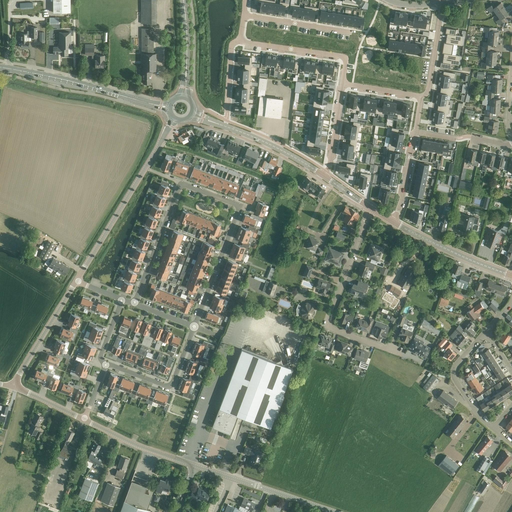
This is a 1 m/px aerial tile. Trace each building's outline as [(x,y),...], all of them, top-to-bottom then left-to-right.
[(70,0),(53,0),(53,13),(70,12),(70,0)] [(156,0),(140,0),(141,24),(156,24),(156,0)] [(254,0),(254,4),(256,4),(257,5),(256,10),(262,11),(263,0),(254,0)] [(280,2),(278,14),(284,14),(284,9),(288,10),(289,3),(280,2)] [(505,8),(501,3),(495,7),(493,4),(487,9),(490,13),(492,11),(493,13),(495,12),(497,14),(505,8)] [(290,4),(289,10),(292,11),(292,16),(297,17),(299,7),(299,5),(290,4)] [(309,8),(308,18),(314,19),(314,14),(317,14),(318,8),(315,7),(314,9),(309,8)] [(505,8),(497,14),(500,18),(496,21),(499,25),(505,21),(503,18),(509,13),(505,8)] [(391,18),(390,25),(394,25),(394,23),(400,24),(401,13),(395,12),(394,19),(391,18)] [(401,13),(400,24),(406,25),(405,27),(409,28),(409,26),(410,21),(407,21),(408,14),(406,14),(406,13),(402,12),(402,13),(401,13)] [(409,26),(409,28),(413,28),(413,26),(419,27),(421,16),(414,15),(413,22),(410,21),(409,26)] [(421,16),(419,27),(425,27),(425,30),(428,31),(429,24),(427,24),(426,24),(427,17),(426,16),(422,15),(422,16),(421,16)] [(27,41),(27,38),(37,38),(37,27),(31,27),(31,31),(27,31),(27,34),(20,34),(20,41),(21,41),(21,47),(29,47),(29,41),(27,41)] [(447,27),(447,33),(449,33),(448,37),(456,39),(464,40),(465,35),(456,34),(457,29),(447,27)] [(498,38),(499,32),(494,31),(494,28),(484,27),(483,32),(486,32),(486,37),(488,37),(498,38)] [(151,83),(151,71),(153,71),(156,71),(156,53),(154,53),(154,28),(141,28),(141,53),(141,75),(143,75),(143,83),(151,83)] [(71,48),(71,32),(59,32),(59,47),(53,47),(53,54),(61,54),(61,55),(68,55),(68,53),(73,53),(73,48),(71,48)] [(445,42),(444,47),(454,49),(455,44),(463,45),(464,40),(456,39),(448,37),(447,42),(445,42)] [(498,38),(488,37),(488,43),(482,43),(482,47),(490,48),(491,44),(498,45),(498,38)] [(103,67),(103,60),(105,60),(105,55),(96,55),(96,54),(94,54),(94,47),(85,47),(85,55),(92,55),(92,61),(95,61),(95,67),(103,67)] [(444,47),(444,52),(446,53),(445,57),(453,58),(461,60),(462,55),(453,54),(454,49),(444,47)] [(490,48),(482,47),(482,52),(488,53),(488,58),(497,59),(497,52),(490,51),(490,48)] [(236,58),(236,62),(237,62),(237,63),(244,63),(244,67),(251,67),(251,63),(249,63),(249,57),(245,57),(245,56),(241,56),(241,57),(237,57),(237,58),(236,58)] [(262,58),(260,69),(265,70),(266,66),(270,66),(271,56),(266,56),(265,58),(262,58)] [(271,56),(270,66),(274,67),(273,71),(278,71),(280,60),(276,60),(277,57),(271,56)] [(442,61),(442,67),(451,69),(452,63),(460,64),(461,60),(453,58),(445,57),(444,62),(442,61)] [(280,60),(278,71),(283,72),(284,68),(288,69),(289,59),(283,58),(283,61),(280,60)] [(497,59),(488,58),(488,61),(484,61),(484,63),(481,62),(481,68),(489,68),(489,64),(496,65),(497,59)] [(289,59),(288,69),(292,69),(291,73),(296,74),(298,63),(294,62),(295,60),(289,59)] [(301,64),(299,75),(304,75),(305,71),(309,72),(310,62),(305,61),(304,64),(301,64)] [(310,62),(309,72),(313,73),(312,76),(317,77),(319,66),(315,66),(316,63),(310,62)] [(319,66),(317,77),(322,78),(323,74),(327,74),(328,64),(322,64),(322,66),(319,66)] [(328,64),(327,74),(331,75),(330,79),(335,80),(337,68),(333,68),(334,65),(328,64)] [(237,69),(237,76),(248,76),(248,70),(251,70),(251,67),(244,67),(244,70),(237,69)] [(442,75),(441,80),(452,82),(452,78),(456,79),(457,73),(446,72),(445,75),(442,75)] [(502,86),(502,79),(497,79),(498,75),(487,74),(487,81),(486,81),(486,83),(487,83),(487,84),(492,85),(502,86)] [(236,77),(236,80),(237,80),(237,82),(243,82),(243,85),(250,86),(250,82),(248,82),(248,76),(237,76),(237,77),(236,77)] [(259,77),(258,88),(266,89),(267,78),(259,77)] [(441,80),(440,87),(443,87),(443,90),(450,91),(454,92),(455,87),(451,86),(452,82),(441,80)] [(236,88),(236,94),(247,95),(247,89),(249,89),(250,86),(243,85),(243,88),(236,88)] [(502,86),(492,85),(491,91),(486,90),(486,94),(494,95),(494,92),(501,92),(502,86)] [(316,86),(316,90),(318,90),(317,96),(329,98),(329,94),(329,92),(322,91),(323,87),(316,86)] [(439,93),(438,99),(449,100),(449,96),(453,97),(454,92),(450,91),(443,90),(442,93),(439,93)] [(235,95),(235,99),(235,101),(242,101),(241,104),(248,104),(248,101),(247,101),(247,95),(236,94),(236,95),(235,95)] [(484,105),(500,106),(501,99),(494,99),(494,95),(486,94),(486,95),(485,94),(484,105)] [(350,99),(350,103),(350,107),(356,108),(356,109),(355,110),(356,110),(359,111),(360,105),(360,104),(358,104),(357,104),(358,96),(352,95),(351,99),(350,99)] [(260,96),(257,115),(265,116),(280,118),(283,99),(260,96)] [(314,102),(313,105),(320,106),(320,103),(327,104),(328,101),(329,98),(317,96),(316,102),(314,102)] [(360,105),(359,111),(360,111),(363,111),(364,109),(370,110),(372,99),(370,99),(371,98),(367,98),(366,99),(365,99),(364,105),(360,104),(360,105)] [(372,99),(370,110),(375,111),(375,112),(375,113),(379,114),(380,108),(377,107),(377,100),(372,99)] [(438,99),(437,105),(440,105),(440,108),(447,109),(451,110),(452,105),(448,104),(449,100),(438,99)] [(380,108),(379,114),(383,115),(383,112),(389,113),(391,103),(390,102),(386,101),(386,102),(384,102),(384,108),(380,108)] [(391,103),(389,113),(395,114),(395,116),(399,117),(400,111),(396,111),(397,104),(391,103)] [(233,108),(233,112),(234,112),(234,113),(239,114),(243,114),(245,114),(246,108),(248,108),(248,104),(241,104),(241,107),(234,107),(234,108),(233,108)] [(400,111),(399,117),(403,118),(403,116),(409,117),(410,113),(411,109),(410,109),(411,105),(404,104),(403,112),(400,111)] [(313,105),(313,109),(315,109),(314,114),(324,116),(325,110),(320,109),(320,106),(313,105)] [(490,105),(490,108),(488,108),(488,110),(484,110),(484,115),(493,116),(493,112),(500,112),(500,106),(484,105),(490,105)] [(436,111),(435,117),(446,118),(446,114),(450,115),(451,110),(447,109),(440,108),(439,111),(436,111)] [(435,117),(434,123),(437,123),(437,126),(448,128),(449,123),(445,122),(446,118),(435,117)] [(490,120),(488,131),(497,133),(499,122),(490,120)] [(345,127),(345,131),(356,132),(357,127),(359,127),(360,123),(354,121),(354,122),(353,125),(346,124),(346,127),(345,127)] [(181,131),(183,134),(176,138),(177,140),(176,143),(178,144),(179,142),(187,138),(188,139),(189,139),(189,140),(195,137),(191,130),(187,132),(186,128),(181,131)] [(393,129),(392,132),(394,133),(393,139),(404,141),(404,140),(405,140),(405,136),(405,134),(399,133),(399,130),(393,129)] [(345,131),(344,134),(345,134),(344,137),(351,138),(350,141),(351,141),(355,142),(357,142),(358,139),(355,138),(356,132),(345,131)] [(308,140),(307,144),(314,145),(315,142),(320,143),(321,137),(311,135),(310,141),(308,140)] [(213,147),(211,151),(221,154),(224,146),(219,144),(220,142),(217,141),(217,140),(209,137),(206,145),(213,147)] [(390,144),(389,148),(391,148),(395,149),(396,146),(403,147),(404,141),(393,139),(392,144),(390,144)] [(234,141),(230,140),(230,141),(229,141),(229,140),(225,149),(234,152),(232,155),(236,157),(240,147),(237,146),(237,144),(233,142),(234,141)] [(343,144),(342,150),(353,151),(354,146),(356,146),(357,142),(355,142),(351,141),(350,141),(350,145),(343,144)] [(444,143),(442,152),(448,153),(447,155),(451,156),(452,149),(449,149),(450,144),(444,143)] [(307,144),(307,147),(309,148),(308,154),(312,154),(312,155),(316,155),(320,155),(320,154),(321,154),(321,150),(321,149),(314,148),(314,145),(307,144)] [(252,149),(249,147),(248,148),(247,148),(246,152),(242,150),(238,160),(242,162),(243,157),(249,160),(253,150),(252,150),(252,149)] [(389,148),(389,152),(390,152),(389,158),(400,160),(401,160),(401,157),(401,153),(395,152),(395,149),(391,148),(389,148)] [(477,166),(478,161),(479,155),(476,155),(477,151),(471,149),(469,160),(473,161),(472,165),(477,166)] [(253,150),(249,160),(254,162),(252,166),(256,168),(260,158),(257,157),(258,153),(257,153),(257,151),(255,150),(254,151),(253,150)] [(341,151),(340,155),(341,155),(341,156),(348,158),(348,161),(354,162),(355,158),(352,158),(353,151),(342,150),(342,151),(341,151)] [(478,161),(483,162),(482,164),(487,166),(487,164),(489,157),(486,156),(487,153),(480,151),(479,155),(478,161)] [(487,164),(492,165),(491,169),(495,170),(496,167),(498,160),(495,159),(496,155),(490,153),(489,157),(487,164)] [(276,166),(275,165),(278,159),(272,156),(269,163),(266,162),(266,161),(262,159),(259,166),(263,168),(263,167),(267,168),(268,168),(271,169),(271,168),(274,170),(272,174),(278,176),(281,168),(276,165),(276,166)] [(496,167),(502,168),(504,168),(503,171),(505,172),(505,171),(507,171),(508,167),(506,167),(508,161),(504,160),(505,157),(499,156),(498,160),(496,167)] [(173,164),(175,158),(172,157),(171,160),(165,158),(163,163),(162,163),(160,168),(164,170),(165,169),(167,170),(170,163),(173,164)] [(178,174),(182,164),(177,162),(178,159),(175,158),(173,164),(176,165),(173,172),(174,173),(177,175),(178,174)] [(386,164),(385,167),(387,168),(392,169),(392,165),(399,167),(399,164),(400,164),(401,160),(400,160),(389,158),(388,164),(386,164)] [(418,162),(417,168),(426,170),(428,164),(418,162)] [(182,164),(178,174),(179,174),(179,175),(182,177),(183,176),(184,176),(187,169),(190,170),(192,164),(189,163),(188,166),(182,164)] [(338,167),(337,171),(338,171),(338,172),(342,173),(341,173),(345,174),(345,173),(351,174),(352,168),(354,168),(355,164),(346,163),(346,167),(339,165),(339,167),(338,167)] [(196,180),(200,169),(194,167),(190,178),(192,178),(192,179),(195,180),(195,179),(196,180)] [(385,167),(385,171),(387,171),(386,177),(397,180),(397,179),(398,179),(398,175),(397,175),(398,173),(391,172),(392,169),(387,168),(385,167)] [(200,181),(204,171),(200,169),(196,180),(200,181)] [(204,183),(208,172),(204,171),(200,181),(204,183)] [(208,185),(212,174),(208,172),(204,183),(208,185)] [(212,186),(216,176),(212,174),(208,185),(212,186)] [(360,184),(359,188),(366,189),(368,182),(371,182),(372,176),(368,175),(367,177),(361,176),(360,180),(359,184),(360,184)] [(456,187),(458,177),(450,175),(449,180),(452,181),(451,186),(456,187)] [(217,188),(221,177),(216,176),(212,186),(217,188)] [(221,189),(225,179),(221,177),(217,188),(221,189)] [(309,193),(316,183),(313,182),(313,181),(307,177),(305,179),(304,179),(301,184),(304,186),(304,187),(303,187),(304,188),(304,189),(305,189),(309,193)] [(382,183),(381,187),(388,188),(388,185),(395,186),(397,180),(386,177),(385,183),(382,183)] [(225,191),(229,181),(225,179),(221,189),(225,191)] [(229,193),(233,182),(229,181),(225,191),(229,193)] [(233,182),(229,193),(230,193),(230,194),(232,195),(233,194),(235,195),(239,184),(233,182)] [(246,200),(250,190),(244,188),(245,185),(242,183),(240,190),(243,191),(240,198),(241,198),(241,199),(245,201),(245,200),(246,200)] [(316,183),(309,193),(314,196),(315,196),(316,196),(317,196),(318,195),(321,197),(324,192),(323,191),(325,189),(319,185),(318,185),(316,183)] [(259,190),(261,185),(258,184),(255,192),(250,190),(246,200),(247,200),(246,201),(250,203),(250,202),(251,202),(254,195),(257,196),(259,190)] [(160,186),(158,191),(164,193),(167,194),(168,191),(169,192),(170,189),(169,188),(161,185),(161,186),(160,186)] [(383,198),(382,203),(383,203),(387,204),(389,204),(390,199),(390,197),(391,191),(384,190),(384,194),(383,194),(382,198),(383,198)] [(157,195),(157,197),(154,196),(152,201),(154,201),(160,204),(163,205),(164,202),(165,203),(166,199),(165,199),(165,198),(157,195)] [(262,204),(258,202),(256,207),(258,207),(256,212),(258,213),(257,216),(264,219),(265,216),(264,215),(266,210),(264,209),(266,205),(265,205),(266,204),(263,203),(262,204)] [(415,211),(412,221),(413,221),(413,223),(416,223),(416,222),(419,223),(420,219),(425,221),(426,217),(424,216),(425,212),(427,213),(428,206),(425,205),(423,211),(419,210),(418,212),(415,211)] [(152,208),(150,212),(156,215),(159,216),(160,213),(161,213),(162,210),(161,210),(161,209),(153,206),(153,208),(152,208)] [(351,210),(346,207),(343,212),(347,215),(344,219),(351,223),(354,219),(355,220),(359,215),(356,213),(357,213),(352,209),(351,210)] [(184,222),(188,212),(187,212),(187,211),(184,210),(184,211),(183,211),(180,217),(178,216),(176,220),(179,221),(180,221),(184,222)] [(443,217),(442,222),(440,221),(438,229),(445,230),(447,223),(446,223),(447,218),(449,218),(450,213),(443,211),(442,217),(443,217)] [(190,225),(194,215),(193,214),(193,213),(190,212),(190,213),(188,212),(184,222),(190,225)] [(477,231),(478,225),(477,225),(479,219),(475,218),(475,217),(460,213),(456,228),(471,232),(471,231),(471,230),(477,231)] [(196,227),(199,217),(198,216),(199,216),(196,214),(195,215),(194,215),(190,225),(196,227)] [(249,227),(255,229),(259,221),(249,217),(250,216),(245,214),(243,218),(244,219),(243,221),(250,224),(249,227)] [(201,229),(205,219),(204,218),(201,216),(201,217),(199,217),(196,227),(201,229)] [(152,225),(152,226),(154,227),(155,225),(155,224),(156,224),(157,223),(158,221),(157,221),(157,220),(150,217),(149,217),(148,219),(147,219),(146,223),(151,225),(152,225)] [(206,231),(210,221),(209,221),(209,220),(206,218),(206,219),(205,219),(201,229),(206,231)] [(211,233),(215,223),(214,223),(215,222),(212,221),(211,221),(210,221),(206,231),(211,233)] [(215,223),(211,233),(216,235),(215,235),(218,236),(220,232),(217,231),(220,225),(219,224),(219,223),(216,222),(216,223),(215,223)] [(252,238),(255,229),(249,227),(248,229),(241,227),(240,228),(239,228),(238,231),(239,232),(250,237),(252,238)] [(486,238),(484,244),(492,247),(493,245),(498,247),(503,234),(506,235),(508,229),(503,228),(502,228),(498,231),(489,227),(485,237),(486,238)] [(148,236),(150,237),(151,235),(152,235),(153,234),(153,232),(153,231),(145,228),(144,230),(143,229),(142,234),(148,236)] [(171,236),(182,240),(184,235),(174,231),(173,233),(172,232),(171,235),(172,236),(171,236)] [(250,237),(239,232),(238,233),(237,233),(236,236),(237,237),(237,238),(243,241),(242,243),(249,246),(250,243),(248,242),(250,237)] [(307,240),(309,241),(308,244),(307,244),(306,247),(309,249),(310,248),(315,250),(318,242),(313,240),(314,237),(309,235),(307,240)] [(180,244),(182,240),(171,236),(170,240),(180,244)] [(144,247),(146,248),(147,247),(147,246),(148,246),(149,244),(149,243),(148,242),(149,242),(140,238),(140,240),(139,240),(137,244),(143,247),(144,247)] [(179,249),(180,244),(170,240),(168,245),(179,249)] [(48,241),(39,256),(46,261),(55,245),(48,241)] [(201,248),(211,251),(212,251),(214,248),(213,248),(213,246),(203,242),(201,248)] [(248,249),(249,246),(242,243),(241,246),(234,243),(234,245),(233,245),(232,248),(233,248),(232,249),(242,253),(244,254),(246,248),(248,249)] [(511,243),(506,255),(505,255),(502,262),(509,265),(511,257),(511,243)] [(370,262),(382,267),(383,267),(384,263),(379,261),(383,249),(371,244),(366,256),(371,258),(370,262)] [(177,253),(179,249),(168,245),(167,249),(177,253)] [(318,247),(315,253),(322,256),(324,249),(318,247)] [(210,256),(211,251),(201,248),(199,252),(210,256)] [(144,253),(144,252),(136,249),(136,251),(135,251),(133,255),(140,258),(142,259),(143,256),(144,257),(144,255),(145,253),(144,253)] [(175,257),(177,253),(167,249),(165,253),(175,257)] [(242,253),(232,249),(232,250),(231,250),(230,253),(231,253),(230,255),(237,257),(236,260),(242,263),(243,260),(240,258),(242,253)] [(329,250),(327,257),(331,259),(332,261),(332,262),(336,264),(340,266),(341,262),(340,262),(342,258),(338,256),(339,252),(333,250),(333,251),(329,250)] [(208,260),(210,256),(199,252),(198,256),(208,260)] [(174,261),(175,257),(165,253),(163,257),(174,261)] [(206,264),(208,260),(198,256),(196,260),(206,264)] [(172,265),(174,261),(163,257),(162,261),(172,265)] [(54,258),(48,266),(57,271),(64,275),(69,267),(54,258)] [(140,263),(133,260),(132,260),(131,262),(129,266),(135,269),(138,270),(139,267),(140,267),(141,264),(140,264),(140,263)] [(205,268),(206,264),(196,260),(194,264),(205,268)] [(237,268),(238,264),(228,260),(226,264),(237,268)] [(171,270),(172,265),(162,261),(160,266),(171,270)] [(366,261),(364,265),(361,263),(359,267),(360,267),(358,273),(366,276),(368,270),(372,272),(375,265),(366,261)] [(460,278),(461,274),(460,274),(463,266),(455,263),(452,270),(454,271),(452,275),(452,276),(453,277),(454,276),(458,278),(460,278)] [(203,273),(205,268),(194,264),(193,269),(203,273)] [(235,273),(237,268),(226,264),(225,269),(235,273)] [(306,265),(302,276),(309,279),(313,267),(306,265)] [(169,274),(171,270),(160,266),(159,270),(169,274)] [(383,267),(382,267),(380,273),(386,276),(388,269),(383,267)] [(133,272),(133,271),(129,269),(128,272),(125,271),(123,276),(122,276),(125,277),(131,279),(134,280),(135,278),(136,278),(137,275),(136,274),(133,272)] [(202,277),(203,273),(193,269),(191,273),(202,277)] [(234,277),(235,273),(225,269),(223,273),(234,277)] [(403,275),(398,283),(405,287),(414,273),(407,269),(404,276),(403,275)] [(167,279),(169,274),(159,270),(158,270),(157,270),(156,273),(157,273),(156,275),(167,279)] [(200,281),(202,277),(191,273),(190,277),(200,281)] [(232,281),(234,277),(223,273),(221,277),(232,281)] [(471,283),(472,279),(470,279),(471,277),(461,274),(460,278),(459,280),(458,280),(456,286),(466,289),(469,282),(471,283)] [(198,285),(200,281),(190,277),(188,281),(198,285)] [(230,285),(232,281),(221,277),(220,281),(230,285)] [(319,279),(316,287),(321,289),(319,293),(325,295),(326,291),(327,291),(330,284),(319,279)] [(270,282),(266,280),(262,291),(266,292),(266,293),(273,295),(277,284),(270,282)] [(495,292),(498,285),(494,284),(495,282),(489,280),(486,289),(495,292)] [(132,285),(125,282),(124,281),(123,283),(121,287),(121,288),(130,291),(131,289),(132,289),(133,286),(132,285)] [(198,286),(198,285),(188,281),(186,287),(196,291),(197,289),(198,289),(199,286),(198,286)] [(229,290),(230,285),(220,281),(218,286),(229,290)] [(365,293),(368,284),(358,281),(360,282),(358,286),(354,284),(353,287),(352,286),(351,289),(350,288),(348,292),(350,293),(360,297),(362,292),(365,293)] [(483,283),(478,281),(475,289),(475,291),(476,293),(476,294),(478,296),(480,298),(483,290),(481,289),(483,283)] [(388,283),(383,290),(386,292),(386,291),(388,293),(391,295),(392,293),(398,297),(401,291),(388,283)] [(155,298),(158,288),(154,287),(155,286),(152,285),(150,289),(152,290),(150,297),(151,297),(151,298),(154,299),(154,298),(155,298)] [(498,285),(495,292),(504,295),(507,287),(501,285),(501,286),(498,285)] [(227,294),(229,290),(218,286),(217,290),(227,294)] [(160,300),(164,290),(158,288),(155,298),(156,299),(155,300),(158,301),(159,300),(160,300)] [(165,303),(169,293),(164,290),(160,300),(161,301),(161,302),(164,303),(164,302),(165,303)] [(170,305),(174,295),(169,293),(165,303),(166,303),(166,304),(169,305),(169,304),(170,305)] [(176,307),(180,297),(174,295),(170,305),(172,305),(171,306),(174,307),(175,306),(176,307)] [(212,301),(222,305),(224,299),(228,301),(229,298),(222,295),(221,298),(214,295),(214,297),(213,297),(212,300),(213,300),(212,301)] [(88,311),(91,312),(94,305),(91,304),(92,301),(87,299),(88,298),(83,297),(81,301),(81,300),(79,303),(80,304),(84,306),(83,308),(89,310),(88,311)] [(182,309),(186,299),(180,297),(176,307),(177,307),(177,308),(179,309),(180,308),(182,309)] [(442,297),(439,305),(444,306),(444,305),(447,306),(449,300),(445,299),(446,298),(444,297),(444,298),(442,297)] [(186,299),(182,309),(183,309),(182,310),(185,311),(186,310),(187,311),(189,304),(192,305),(193,301),(190,300),(190,301),(186,299)] [(224,306),(222,305),(212,301),(212,302),(211,302),(210,305),(211,305),(210,307),(217,309),(216,312),(222,315),(223,312),(222,311),(224,306)] [(494,312),(498,308),(492,302),(488,306),(494,312)] [(313,317),(311,314),(312,313),(313,311),(313,310),(316,309),(314,306),(312,304),(309,303),(306,303),(304,304),(302,306),(300,309),(301,312),(302,315),(304,317),(307,318),(310,318),(313,317)] [(482,318),(478,312),(481,310),(481,311),(485,309),(481,303),(474,308),(471,304),(467,307),(469,311),(467,312),(473,319),(475,317),(478,321),(482,318)] [(96,306),(94,305),(91,312),(95,313),(95,312),(100,314),(101,312),(105,314),(105,313),(106,314),(107,311),(106,310),(108,306),(103,304),(103,306),(98,304),(97,306),(96,306)] [(219,323),(222,315),(216,312),(215,315),(208,312),(207,315),(206,315),(205,319),(210,320),(219,323)] [(354,316),(348,314),(342,312),(339,321),(345,323),(346,321),(351,323),(354,316)] [(77,330),(78,327),(77,327),(79,322),(77,321),(79,317),(70,314),(69,318),(70,319),(68,324),(71,325),(70,328),(77,330)] [(403,325),(402,328),(399,335),(402,336),(401,340),(407,342),(409,338),(410,339),(412,332),(414,327),(410,325),(409,325),(403,323),(406,316),(400,314),(396,323),(402,325),(403,325)] [(131,329),(134,321),(131,320),(132,319),(131,319),(131,320),(127,318),(124,317),(123,321),(122,325),(121,325),(118,332),(120,333),(119,336),(125,338),(126,335),(123,334),(125,327),(131,329)] [(144,323),(141,322),(141,321),(139,320),(139,319),(136,318),(136,319),(135,319),(134,321),(131,329),(136,331),(133,341),(137,343),(141,332),(144,323)] [(359,319),(356,328),(368,332),(373,319),(369,318),(368,322),(359,319)] [(438,334),(440,331),(430,325),(431,323),(426,321),(424,320),(423,320),(421,325),(438,334)] [(146,346),(153,327),(150,326),(150,324),(148,323),(145,321),(145,322),(144,322),(144,323),(141,332),(145,334),(142,344),(146,346)] [(471,321),(464,329),(473,336),(476,332),(471,328),(474,324),(471,321)] [(102,335),(103,332),(102,332),(103,330),(96,327),(97,324),(94,323),(90,322),(89,325),(93,326),(91,332),(100,336),(101,335),(102,335)] [(460,335),(464,331),(464,330),(458,326),(454,330),(457,332),(460,335)] [(162,330),(162,329),(162,328),(159,327),(159,328),(156,327),(156,328),(153,327),(146,346),(150,347),(154,337),(158,339),(162,330)] [(377,327),(375,335),(381,337),(382,336),(385,337),(387,332),(384,330),(377,327)] [(69,331),(61,328),(60,332),(62,333),(61,335),(64,337),(64,338),(67,339),(68,338),(70,339),(73,333),(76,334),(77,331),(70,328),(69,331)] [(165,331),(162,330),(158,339),(155,349),(159,351),(163,340),(168,342),(170,335),(171,332),(171,331),(168,330),(168,331),(165,330),(165,331)] [(460,335),(457,332),(452,338),(462,346),(468,339),(466,337),(468,334),(464,331),(460,335)] [(100,340),(101,337),(100,336),(91,332),(89,337),(88,337),(85,336),(84,339),(87,340),(90,342),(91,342),(92,339),(98,341),(99,339),(100,340)] [(511,335),(511,336),(506,333),(501,340),(506,343),(509,344),(508,345),(511,347),(511,345),(511,335)] [(331,344),(330,344),(332,339),(321,334),(317,343),(329,347),(328,351),(332,353),(335,344),(331,342),(331,344)] [(170,335),(168,342),(174,344),(171,351),(168,350),(167,353),(173,355),(174,353),(175,353),(178,346),(178,345),(179,341),(180,341),(181,338),(178,337),(178,338),(174,336),(173,335),(173,336),(170,335)] [(123,352),(123,350),(117,347),(120,340),(121,340),(122,338),(117,336),(113,347),(112,347),(111,350),(112,350),(111,351),(122,355),(123,352)] [(425,358),(430,348),(421,343),(423,341),(414,337),(409,347),(413,349),(412,351),(425,358)] [(448,341),(444,338),(438,344),(442,347),(443,346),(448,341)] [(63,357),(64,353),(63,353),(65,348),(63,347),(65,343),(57,340),(55,345),(56,345),(54,350),(57,351),(56,354),(63,357)] [(129,362),(133,351),(128,349),(131,341),(127,340),(123,350),(123,352),(126,354),(124,360),(125,360),(125,361),(128,362),(129,361),(129,362)] [(194,348),(205,352),(207,347),(214,349),(215,345),(204,341),(202,345),(196,343),(196,344),(195,343),(194,347),(195,347),(194,348)] [(456,354),(450,348),(453,345),(448,341),(443,346),(447,351),(445,354),(443,357),(447,359),(449,357),(451,360),(456,354)] [(353,347),(347,345),(347,344),(340,342),(339,345),(338,344),(336,348),(338,348),(337,350),(342,351),(342,353),(350,356),(353,347)] [(95,352),(96,350),(95,349),(96,349),(96,347),(86,343),(85,347),(84,349),(94,353),(94,352),(95,352)] [(141,359),(145,347),(142,345),(139,353),(133,351),(129,362),(130,362),(130,363),(133,364),(134,363),(135,364),(137,358),(141,359)] [(147,368),(151,358),(146,356),(149,348),(145,347),(141,359),(144,360),(142,366),(143,367),(142,368),(146,369),(146,368),(147,368)] [(479,351),(481,353),(480,354),(480,355),(483,360),(486,358),(492,355),(489,349),(487,351),(484,347),(479,351)] [(197,359),(208,363),(210,360),(203,357),(205,352),(194,348),(194,349),(193,348),(192,352),(193,352),(192,353),(198,355),(197,359)] [(94,357),(95,354),(94,353),(84,349),(82,354),(78,353),(77,356),(81,358),(84,359),(84,358),(85,356),(92,358),(93,356),(94,357)] [(271,428),(293,369),(290,368),(288,363),(283,364),(281,360),(276,362),(242,349),(212,427),(231,434),(238,415),(271,428)] [(354,358),(361,360),(358,366),(366,369),(370,358),(367,357),(368,352),(364,351),(364,352),(357,349),(354,358)] [(158,366),(159,363),(163,354),(159,352),(156,360),(151,358),(147,368),(148,369),(148,370),(151,371),(151,370),(152,370),(155,364),(158,366)] [(55,357),(47,354),(46,359),(48,359),(47,362),(50,363),(50,364),(53,365),(54,364),(56,365),(59,359),(62,360),(63,357),(56,354),(55,357)] [(492,355),(486,358),(490,363),(487,365),(496,360),(492,355)] [(158,366),(157,369),(167,373),(168,372),(169,372),(170,369),(169,368),(173,357),(168,356),(167,358),(168,358),(165,366),(159,363),(158,366)] [(188,366),(198,370),(200,364),(207,367),(208,363),(197,359),(196,363),(190,360),(189,361),(188,361),(187,365),(188,365),(188,366)] [(493,369),(499,365),(496,360),(487,365),(490,370),(493,368),(493,369)] [(87,369),(88,370),(89,367),(89,366),(89,364),(79,361),(77,366),(87,370),(87,369)] [(499,365),(493,369),(496,374),(502,370),(499,365)] [(78,377),(79,373),(85,376),(86,374),(87,374),(88,371),(87,371),(87,370),(77,366),(75,372),(71,370),(70,374),(78,377)] [(190,377),(201,381),(203,377),(196,375),(198,370),(188,366),(187,366),(186,366),(185,370),(186,370),(185,371),(191,373),(190,377)] [(45,378),(48,379),(51,372),(52,369),(49,368),(47,371),(42,369),(41,372),(37,371),(36,371),(35,374),(36,374),(34,379),(38,380),(39,379),(44,381),(45,378)] [(502,370),(496,374),(498,376),(495,378),(496,381),(505,375),(502,370)] [(54,374),(51,372),(48,379),(51,380),(48,388),(52,390),(53,388),(55,389),(57,385),(58,385),(59,382),(58,382),(59,379),(53,377),(54,374)] [(465,376),(469,382),(476,378),(472,372),(465,376)] [(115,391),(117,384),(114,383),(117,376),(114,375),(115,374),(111,373),(109,378),(110,378),(107,386),(112,388),(112,389),(115,391)] [(425,384),(423,387),(430,393),(440,380),(433,374),(430,377),(428,376),(423,382),(425,384)] [(181,383),(191,387),(193,382),(200,385),(201,381),(190,377),(189,380),(183,378),(182,379),(181,379),(180,382),(181,383)] [(125,391),(128,380),(128,379),(125,378),(125,379),(123,378),(120,385),(117,384),(115,391),(118,392),(119,388),(125,391)] [(469,382),(472,388),(479,383),(476,378),(469,382)] [(132,397),(134,391),(131,390),(134,383),(132,382),(132,381),(129,380),(129,381),(128,380),(125,391),(130,393),(129,396),(132,397)] [(191,387),(181,383),(180,384),(179,384),(178,387),(179,388),(179,389),(185,391),(183,396),(194,400),(196,396),(189,393),(191,387)] [(479,383),(472,388),(476,394),(483,389),(479,383)] [(73,385),(68,384),(68,385),(64,384),(60,392),(65,394),(66,392),(71,394),(72,391),(75,392),(75,390),(77,386),(74,384),(73,385)] [(141,397),(145,387),(145,386),(142,385),(142,386),(140,385),(137,392),(134,391),(132,397),(135,398),(136,395),(141,397)] [(80,387),(77,386),(75,392),(77,393),(74,401),(79,403),(80,401),(82,402),(83,398),(84,398),(85,395),(86,392),(79,390),(80,387)] [(148,403),(151,397),(148,396),(151,389),(149,388),(149,387),(146,386),(146,387),(145,387),(141,397),(147,399),(145,402),(148,403)] [(506,388),(501,391),(505,397),(510,394),(506,388)] [(435,394),(438,397),(437,398),(447,405),(448,404),(453,408),(458,401),(443,390),(442,391),(439,389),(435,394)] [(158,403),(162,393),(161,393),(162,392),(159,391),(158,392),(156,391),(154,398),(151,397),(148,403),(151,405),(153,401),(158,403)] [(489,395),(486,391),(484,392),(487,397),(488,399),(486,401),(490,407),(495,404),(491,398),(489,395)] [(501,391),(496,394),(500,401),(505,397),(501,391)] [(162,393),(158,403),(164,406),(168,395),(166,395),(166,394),(163,393),(163,394),(162,393)] [(481,408),(483,407),(485,411),(490,407),(486,401),(481,394),(476,397),(478,401),(481,399),(483,403),(479,405),(481,408)] [(491,398),(495,404),(500,401),(496,394),(491,398)] [(113,418),(116,412),(111,409),(115,402),(109,398),(105,406),(107,407),(103,413),(113,418)] [(0,409),(2,410),(1,413),(0,418),(0,420),(3,422),(5,414),(7,414),(9,407),(3,405),(3,406),(0,405),(0,402),(0,401),(0,409)] [(38,431),(37,431),(39,427),(36,426),(38,423),(39,424),(43,416),(37,413),(33,421),(34,421),(33,424),(32,423),(28,431),(35,435),(35,434),(36,435),(35,437),(38,439),(41,433),(38,431)] [(463,426),(462,425),(467,419),(461,415),(457,421),(455,420),(448,429),(449,430),(446,433),(452,438),(453,439),(463,426)] [(68,444),(70,440),(71,440),(75,432),(68,429),(64,437),(67,438),(65,443),(60,441),(57,447),(61,450),(58,457),(65,460),(65,459),(67,460),(74,447),(68,444)] [(482,454),(488,446),(493,441),(488,436),(483,442),(482,441),(476,449),(482,454)] [(91,449),(92,450),(91,453),(90,453),(86,460),(88,461),(86,466),(90,469),(92,465),(93,463),(99,466),(103,459),(96,455),(98,452),(101,445),(94,442),(91,449)] [(250,462),(258,465),(262,452),(254,450),(245,447),(243,453),(250,455),(251,454),(252,455),(250,462)] [(501,471),(508,462),(511,457),(511,456),(505,451),(501,456),(500,456),(493,465),(501,471)] [(446,455),(438,465),(451,475),(456,469),(459,466),(446,455)] [(118,467),(120,468),(119,470),(117,470),(114,476),(122,479),(124,472),(123,472),(124,469),(125,470),(129,459),(122,456),(118,467)] [(485,474),(492,461),(485,456),(477,469),(485,474)] [(509,482),(504,477),(500,481),(495,477),(493,479),(503,489),(509,482)] [(92,501),(95,492),(98,493),(100,488),(98,487),(99,483),(85,478),(78,495),(92,501)] [(160,479),(156,492),(160,493),(162,489),(168,491),(171,481),(166,479),(166,481),(160,479)] [(483,485),(479,491),(484,494),(490,484),(483,479),(481,483),(483,485)] [(149,511),(151,510),(147,509),(143,507),(148,493),(145,492),(147,486),(135,482),(131,481),(130,485),(129,486),(124,501),(119,511),(149,511)] [(120,487),(107,482),(100,501),(113,506),(120,487)] [(196,500),(197,497),(206,501),(209,493),(203,491),(204,490),(199,488),(197,492),(192,490),(189,498),(196,500)] [(251,502),(244,498),(241,505),(240,505),(238,509),(228,504),(224,511),(240,511),(241,511),(243,511),(255,511),(256,511),(252,509),(255,503),(254,503),(255,502),(254,501),(253,500),(252,501),(251,502)]
